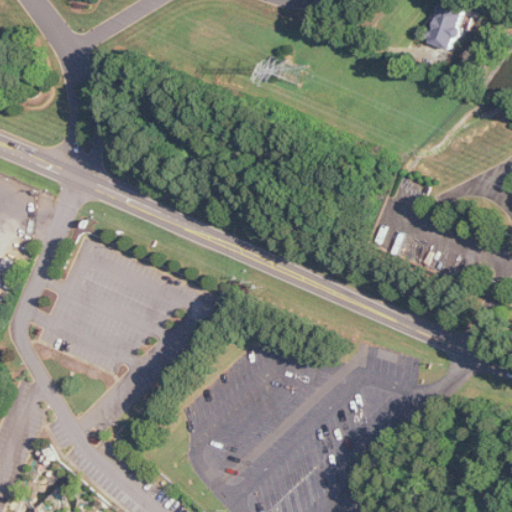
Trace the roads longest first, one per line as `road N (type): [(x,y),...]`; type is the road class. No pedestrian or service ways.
road 1 (primary): [(0,145),(511,370)]
road 2 (residential): [(90,182),(99,157),(100,91),(80,68),(81,124),(65,171)]
